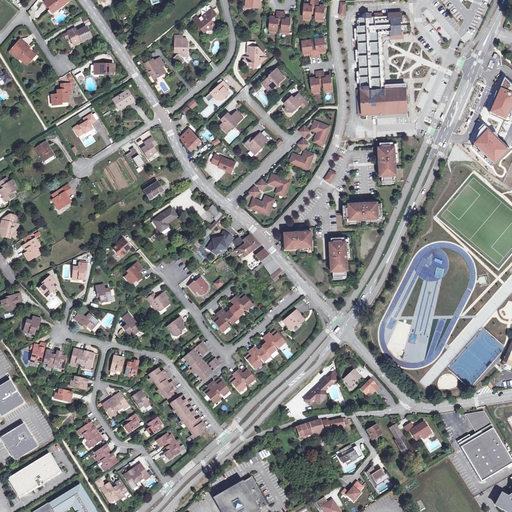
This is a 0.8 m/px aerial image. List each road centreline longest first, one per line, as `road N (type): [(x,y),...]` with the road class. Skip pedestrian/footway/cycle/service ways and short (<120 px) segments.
road 1 (residential): [(263,240),(316,181),(338,135),(335,0)]
road 2 (residential): [(304,287),(227,354),(161,273)]
road 3 (secondary): [(490,30),(408,213)]
road 4 (residential): [(106,343),(94,413),(120,444),(143,449),(171,494)]
road 5 (secondary): [(224,453),(346,332)]
road 6 (residential): [(226,440),(161,357),(106,343)]
road 7 (secondary): [(340,326),(226,440)]
road 8 (residential): [(162,116),(229,56),(223,0)]
road 9 (residential): [(162,116),(81,0)]
